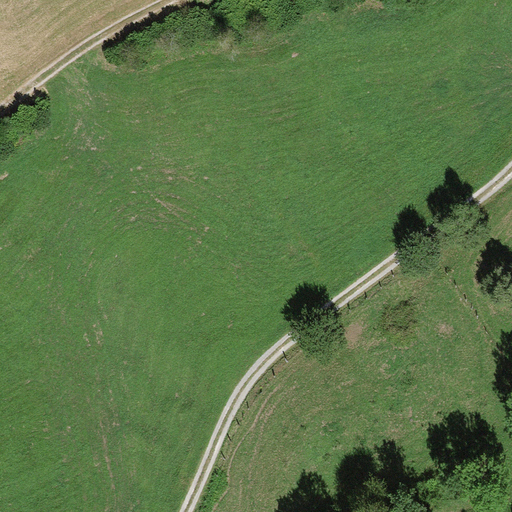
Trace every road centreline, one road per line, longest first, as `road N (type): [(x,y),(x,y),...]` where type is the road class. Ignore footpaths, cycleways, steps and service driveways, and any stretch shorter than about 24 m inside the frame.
road 1 (track): [(511,164),(241,384),(183,511)]
road 2 (track): [(175,0),(66,56),(0,106)]
